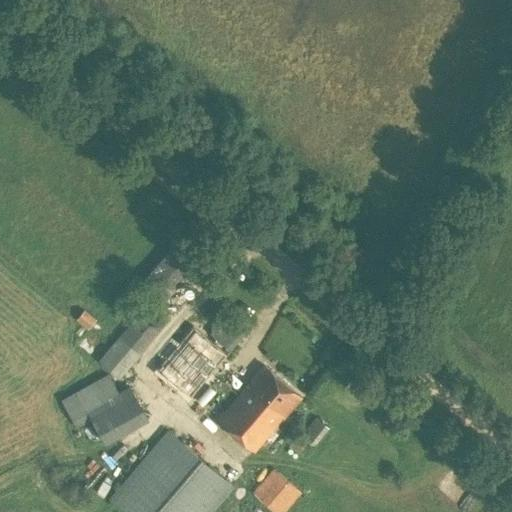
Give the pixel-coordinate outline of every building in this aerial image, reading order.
[(164,301),(197,264),(173,244),(141,281),(164,301)] [(78,316),(92,324),(98,313),(84,305),(78,316)] [(119,377),(165,322),(146,305),(99,360),(119,377)] [(219,322),(206,337),(227,354),(248,330),(235,319),(227,328),(219,322)] [(206,337),(191,325),(153,368),(187,397),(227,354),(206,337)] [(254,451),(301,396),(265,365),(217,420),(254,451)] [(119,391),(108,373),(61,399),(77,427),(92,419),(105,444),(149,419),(129,385),(119,391)] [(313,447),(329,428),(319,420),(302,440),(296,436),(288,446),(299,454),(308,442),(313,447)] [(125,511),(209,511),(233,485),(168,430),(110,499),(125,511)] [(275,511),(283,511),(302,492),(274,468),(253,492),(275,511)]
